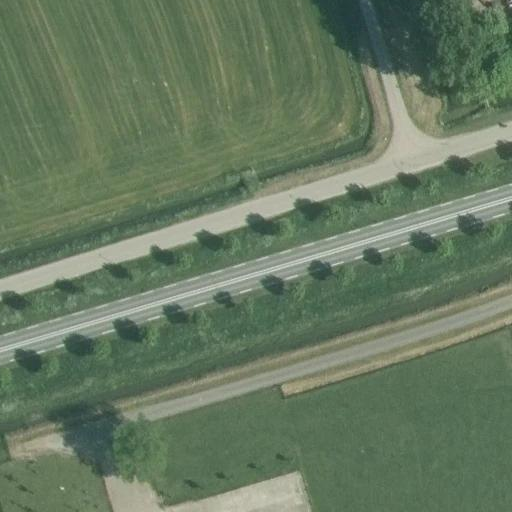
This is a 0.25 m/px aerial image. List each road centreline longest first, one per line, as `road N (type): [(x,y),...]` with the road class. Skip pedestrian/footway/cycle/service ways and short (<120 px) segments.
road 1 (primary): [(0,348),(511,195)]
road 2 (unclassified): [(96,436),(511,307)]
road 3 (unclassified): [(0,289),(408,159)]
road 4 (unclassified): [(358,0),(408,159)]
